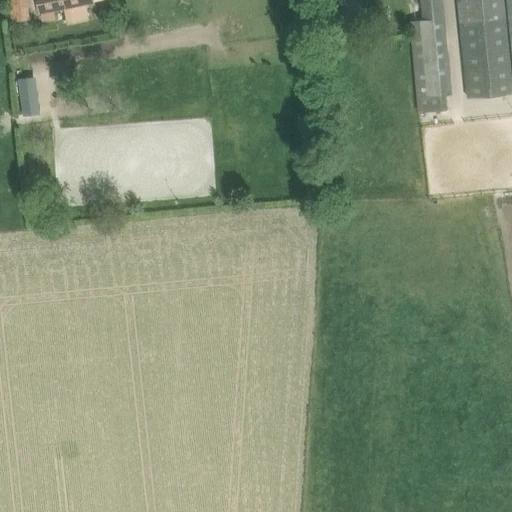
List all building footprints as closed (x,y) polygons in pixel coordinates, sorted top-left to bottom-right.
[(27,0),(8,0),(11,20),(30,17),(27,0)] [(40,12),(95,1),(94,0),(37,0),(40,10),(40,12)] [(362,22),(359,0),(330,0),(333,20),(321,21),(324,43),(337,42),(335,25),(362,22)] [(417,96),(451,93),(442,0),(420,0),(422,18),(409,19),(417,96)] [(458,0),(460,20),(469,97),(511,92),(511,56),(506,0),(458,0)] [(38,74),(21,75),(24,115),(41,114),(38,74)]
